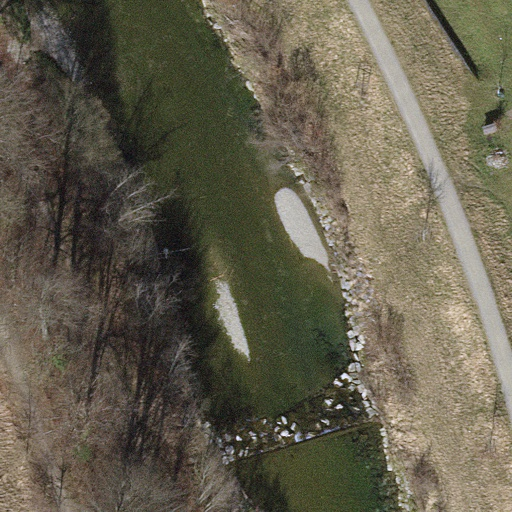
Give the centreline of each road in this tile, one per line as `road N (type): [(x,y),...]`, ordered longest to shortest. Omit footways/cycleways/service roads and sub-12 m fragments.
road 1 (track): [(0,125),(85,303),(155,511)]
road 2 (track): [(511,385),(442,179),(358,0)]
